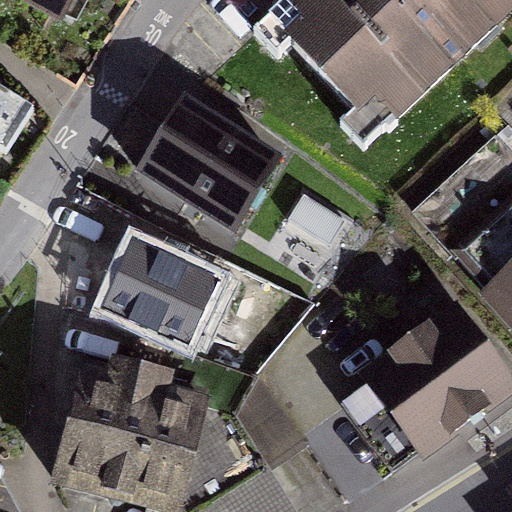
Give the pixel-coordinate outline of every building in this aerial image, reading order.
[(81,0),(19,0),(68,25),(81,0)] [(511,40),(511,2),(509,0),(311,0),(291,20),(410,141),(511,40)] [(283,173),(184,118),(145,188),(244,243),(283,173)] [(0,147),(11,131),(0,123),(0,147)] [(222,273),(121,229),(87,308),(188,351),(222,273)] [(511,257),(477,290),(511,327),(511,257)] [(511,373),(459,302),(362,372),(420,451),(511,383),(511,373)] [(183,511),(213,396),(83,363),(51,485),(148,510),(157,511),(183,511)] [(157,511),(148,510),(147,511),(286,511),(262,476),(204,511),(157,511)]
